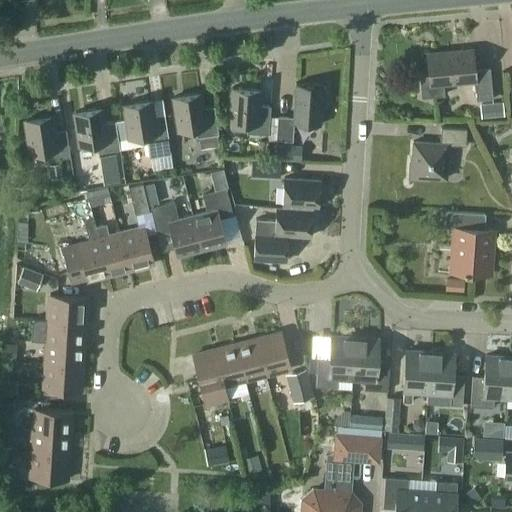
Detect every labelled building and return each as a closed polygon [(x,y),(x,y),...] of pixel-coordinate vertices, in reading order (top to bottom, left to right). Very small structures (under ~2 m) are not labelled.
[(427,54),(429,75),(419,76),(421,97),(444,95),(442,84),(474,80),(476,100),(492,99),(489,67),(473,69),(471,49),(427,54)] [(270,116),(268,134),(268,139),(293,141),(294,123),(320,125),(322,105),(324,105),(326,104),(327,89),(325,88),(323,88),(323,84),(296,83),(294,117),(270,116)] [(268,134),(270,116),(270,106),(258,105),(259,89),(233,88),(230,122),(247,123),(246,133),(268,134)] [(196,137),(199,137),(200,148),(219,145),(217,134),(218,134),(214,106),(201,108),(199,92),(173,96),(179,131),(195,128),(196,137)] [(126,119),(115,121),(118,140),(129,138),(146,136),(147,145),(148,145),(150,156),(171,152),(169,141),(168,141),(164,114),(152,115),(150,100),(124,104),(126,119)] [(480,105),(481,117),(503,116),(502,103),(480,105)] [(97,152),(119,149),(118,140),(115,121),(103,123),(100,108),(74,112),(80,146),(96,143),(97,152)] [(49,160),(70,157),(66,129),(53,131),(51,115),(25,119),(30,154),(47,151),(49,160)] [(408,178),(427,179),(427,177),(445,178),(447,144),(465,145),(466,128),(440,127),(439,143),(413,141),(411,161),(409,161),(408,178)] [(278,143),(276,159),(300,161),(301,145),(278,143)] [(252,159),(251,176),(278,178),(279,160),(252,159)] [(62,177),(60,163),(48,164),(51,179),(62,177)] [(318,206),(319,179),(283,177),(282,204),(318,206)] [(128,186),(135,214),(149,210),(142,183),(128,186)] [(110,195),(108,187),(95,190),(96,198),(110,195)] [(206,211),(192,214),(201,249),(225,243),(218,218),(232,214),(225,187),(202,193),(206,211)] [(108,273),(95,226),(94,227),(87,197),(76,200),(81,222),(84,221),(89,241),(61,248),(70,283),(108,273)] [(201,249),(192,214),(178,218),(173,201),(150,207),(157,234),(171,230),(177,255),(201,249)] [(310,236),(311,209),(276,207),(275,220),(255,218),(252,258),(282,260),(284,234),(310,236)] [(454,229),(451,271),(489,274),(492,230),(484,229),(485,214),(445,211),(444,228),(454,229)] [(105,224),(95,226),(108,273),(129,268),(120,233),(108,236),(105,224)] [(120,233),(129,268),(154,261),(145,227),(120,233)] [(17,282),(35,289),(42,274),(24,266),(17,282)] [(463,291),(463,279),(445,278),(445,290),(463,291)] [(48,319),(84,321),(85,296),(49,294),(48,319)] [(82,343),(84,321),(48,319),(32,318),(30,340),(46,341),(82,343)] [(259,338),(268,373),(290,367),(281,332),(259,338)] [(337,376),(352,377),(354,336),(330,335),(329,356),(317,355),(315,385),(336,387),(337,376)] [(354,336),(352,377),(364,377),(364,388),(387,390),(389,359),(377,359),(378,338),(354,336)] [(246,378),(268,373),(259,338),(237,343),(246,378)] [(46,341),(45,363),(81,365),(82,343),(46,341)] [(16,343),(0,342),(0,344),(0,359),(14,360),(16,343)] [(237,343),(215,349),(221,373),(224,384),(246,378),(237,343)] [(192,355),(198,379),(221,373),(215,349),(192,355)] [(412,391),(427,392),(429,351),(405,350),(403,390),(402,401),(411,402),(412,391)] [(453,353),(429,351),(427,392),(440,393),(439,404),(462,405),(464,374),(452,374),(453,353)] [(483,395),(506,397),(509,357),(485,355),(484,376),(472,375),(470,406),(482,406),(483,395)] [(79,391),(81,365),(45,363),(43,388),(79,391)] [(306,368),(285,374),(293,402),(313,396),(306,368)] [(227,397),(224,384),(221,373),(198,379),(204,403),(227,397)] [(17,380),(4,379),(4,381),(0,380),(0,389),(3,390),(3,393),(17,393),(17,380)] [(384,429),(396,429),(398,397),(386,397),(384,429)] [(14,399),(4,398),(3,413),(13,413),(14,399)] [(34,408),(33,431),(69,433),(70,410),(34,408)] [(380,430),(381,416),(367,415),(366,428),(380,430)] [(424,422),(421,418),(416,418),(412,421),(412,426),(415,430),(420,430),(423,427),(424,422)] [(33,431),(31,454),(67,456),(69,433),(33,431)] [(379,462),(381,435),(334,432),(332,453),(326,453),(324,489),(313,488),(301,498),(300,511),(359,511),(360,502),(350,490),(353,460),(379,462)] [(388,432),(387,447),(423,449),(423,434),(388,432)] [(462,445),(462,437),(438,435),(437,447),(449,448),(449,444),(462,445)] [(501,459),(502,439),(473,437),(472,458),(501,459)] [(12,451),(0,450),(0,462),(11,463),(12,451)] [(503,478),(511,478),(511,450),(505,450),(503,478)] [(67,456),(31,454),(30,477),(66,480),(67,456)] [(418,511),(421,479),(384,477),(382,507),(394,508),(393,511),(418,511)] [(454,511),(456,482),(421,479),(418,511),(454,511)] [(471,503),(480,497),(472,487),(463,493),(471,503)] [(269,505),(269,490),(258,490),(258,505),(269,505)]
